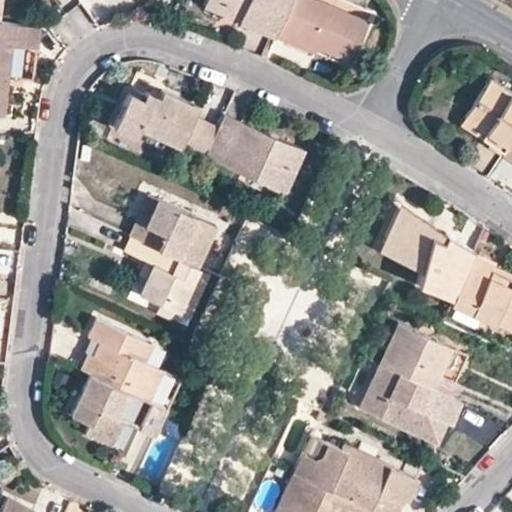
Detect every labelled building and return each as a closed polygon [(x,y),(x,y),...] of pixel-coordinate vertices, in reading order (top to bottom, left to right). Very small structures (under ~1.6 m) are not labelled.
[(274,33),(288,0),(204,0),(203,3),(274,33)] [(324,0),(288,0),(274,33),(291,40),(294,33),(318,44),(350,58),(367,22),(364,16),(324,0)] [(38,25),(0,20),(0,113),(5,114),(12,43),(36,46),(38,25)] [(294,33),(291,40),(315,50),(318,44),(294,33)] [(511,88),(494,76),(468,113),(497,132),(492,138),(491,142),(504,151),(511,138),(511,88)] [(114,125),(136,135),(140,125),(165,137),(167,138),(205,156),(218,127),(197,117),(200,107),(164,91),(161,96),(149,91),(145,100),(129,93),(114,125)] [(497,132),(468,113),(464,120),(492,138),(497,132)] [(302,151),(224,115),(218,127),(205,156),(283,192),(302,151)] [(161,147),(165,137),(140,125),(136,135),(161,147)] [(149,193),(136,218),(145,221),(158,197),(149,193)] [(197,215),(158,197),(145,221),(136,218),(129,234),(133,236),(151,244),(197,265),(212,232),(193,223),(197,215)] [(433,231),(435,223),(402,208),(385,241),(413,255),(414,258),(415,261),(418,262),(419,261),(423,260),(421,273),(417,282),(453,299),(470,262),(473,254),(476,248),(447,231),(444,237),(433,231)] [(215,223),(197,215),(193,223),(212,232),(215,223)] [(444,237),(447,231),(435,223),(433,231),(444,237)] [(197,265),(151,244),(133,236),(127,250),(145,258),(152,261),(146,274),(138,290),(177,308),(197,265)] [(413,255),(385,241),(380,251),(421,273),(423,260),(419,261),(418,262),(415,261),(414,258),(413,255)] [(511,271),(473,254),(470,262),(491,272),(489,277),(511,287),(511,283),(511,271)] [(152,261),(145,258),(139,272),(146,274),(152,261)] [(491,272),(470,262),(453,299),(451,302),(511,329),(511,287),(489,277),(491,272)] [(100,356),(91,352),(88,350),(81,367),(89,370),(129,388),(146,396),(160,366),(149,359),(155,344),(97,317),(89,336),(97,339),(106,343),(100,356)] [(439,363),(444,366),(453,345),(399,322),(380,362),(435,388),(441,373),(435,370),(439,363)] [(97,339),(91,352),(100,356),(106,343),(97,339)] [(435,388),(380,362),(359,408),(437,443),(446,421),(456,398),(446,393),(435,388)] [(435,370),(441,373),(444,366),(439,363),(435,370)] [(167,369),(160,366),(146,396),(150,398),(154,400),(167,369)] [(118,414),(129,388),(89,370),(69,410),(87,419),(83,428),(113,441),(123,416),(118,414)] [(453,377),(441,373),(435,388),(446,393),(453,377)] [(169,406),(154,400),(150,398),(138,426),(156,434),(169,406)] [(462,401),(456,398),(446,421),(450,424),(462,401)] [(325,456),(331,442),(323,438),(315,457),(325,456)] [(363,457),(365,451),(345,442),(342,447),(331,442),(325,456),(315,457),(304,452),(295,471),(377,508),(384,511),(400,511),(406,499),(411,500),(421,478),(394,466),(394,464),(372,454),(370,459),(363,457)] [(370,459),(372,454),(365,451),(363,457),(370,459)] [(375,511),(377,508),(295,471),(276,511),(375,511)] [(30,511),(32,509),(32,507),(7,495),(0,509),(0,511),(30,511)]
